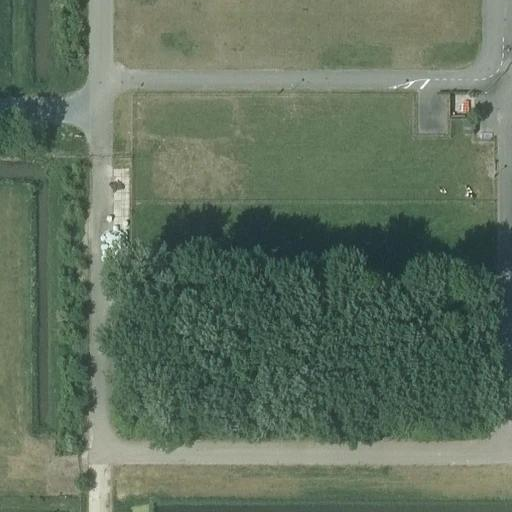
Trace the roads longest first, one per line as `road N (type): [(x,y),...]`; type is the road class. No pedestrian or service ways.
road 1 (unclassified): [(101,160),(99,458),(511,457)]
road 2 (unclassified): [(101,160),(101,0)]
